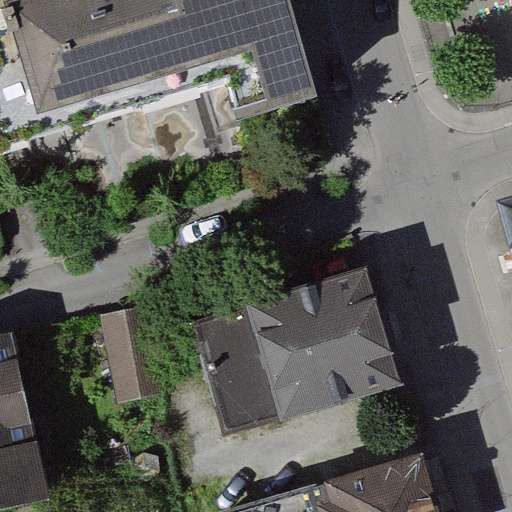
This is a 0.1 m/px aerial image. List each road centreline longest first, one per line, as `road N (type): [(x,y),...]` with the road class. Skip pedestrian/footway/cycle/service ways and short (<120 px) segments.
road 1 (residential): [(0,317),(420,192)]
road 2 (residential): [(511,500),(420,192)]
road 3 (residential): [(420,192),(362,0)]
